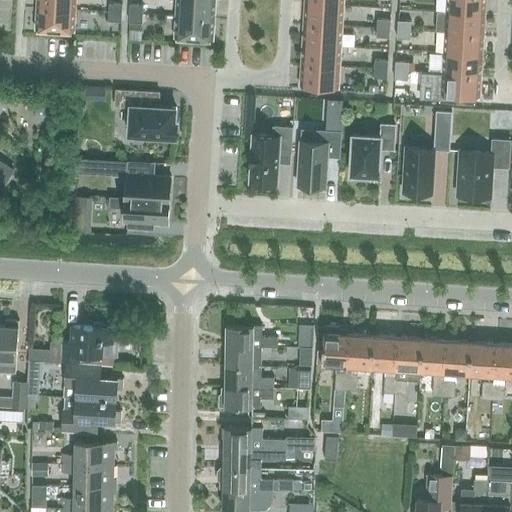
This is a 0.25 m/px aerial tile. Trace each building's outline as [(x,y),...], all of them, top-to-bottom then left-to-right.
[(37,0),(37,7),(75,10),(76,0),(37,0)] [(177,0),(176,16),(215,18),(215,0),(177,0)] [(447,0),(447,11),(485,14),(485,0),(447,0)] [(109,3),(109,11),(122,12),(123,3),(109,3)] [(306,3),(304,23),(343,26),(344,5),(306,3)] [(129,13),(143,14),(144,5),(130,4),(129,13)] [(75,10),(37,7),(36,29),(74,31),(75,10)] [(122,12),(109,11),(108,20),(122,21),(122,12)] [(447,11),(446,32),(483,34),(485,14),(447,11)] [(143,23),(143,14),(129,13),(129,22),(143,23)] [(215,18),(176,16),(175,37),(213,39),(215,18)] [(377,19),(377,27),(390,28),(390,19),(377,19)] [(398,20),(398,29),(411,30),(411,21),(398,20)] [(304,23),(303,44),(341,46),(343,26),(304,23)] [(362,35),(370,35),(370,27),(362,27),(362,35)] [(390,28),(377,27),(376,36),(389,37),(390,28)] [(411,30),(398,29),(397,38),(410,38),(411,30)] [(446,32),(445,53),(482,55),(483,34),(446,32)] [(303,44),(302,64),(340,66),(341,46),(303,44)] [(445,53),(443,73),(481,75),(482,55),(445,53)] [(375,59),(375,68),(388,69),(388,60),(375,59)] [(396,61),(395,70),(408,71),(409,62),(396,61)] [(340,66),(302,64),(301,85),(339,87),(340,66)] [(388,69),(375,68),(374,77),(387,78),(388,69)] [(408,71),(395,70),(395,79),(408,79),(408,71)] [(481,75),(443,73),(442,94),(480,96),(481,75)] [(379,84),(369,84),(369,92),(378,93),(379,84)] [(81,85),(80,98),(104,100),(105,86),(81,85)] [(153,91),(117,89),(116,105),(131,106),(129,133),(177,136),(178,120),(176,120),(177,107),(152,105),(153,91)] [(247,94),(246,107),(254,107),(255,94),(247,94)] [(452,111),(436,110),(434,139),(434,144),(450,145),(450,140),(452,111)] [(353,134),(350,175),(379,176),(381,148),(394,148),(395,125),(382,124),(381,136),(353,134)] [(250,182),(278,183),(280,156),(292,156),(293,126),(273,125),(273,135),(253,134),(250,182)] [(298,185),(326,186),(328,156),(340,156),(341,131),(318,130),(318,141),(301,140),(298,185)] [(493,166),(509,166),(510,140),(493,139),(492,152),(460,150),(458,194),(491,196),(493,166)] [(404,191),(432,193),(435,148),(406,146),(404,191)] [(0,189),(13,169),(0,160),(0,189)] [(128,160),(126,197),(170,200),(171,175),(154,174),(152,172),(152,162),(128,160)] [(151,199),(127,198),(109,197),(109,207),(126,208),(126,222),(131,223),(131,227),(153,228),(153,224),(170,225),(171,200),(154,199),(151,199)] [(74,213),(73,231),(90,231),(91,214),(74,213)] [(0,324),(0,371),(16,372),(16,363),(19,326),(19,320),(6,319),(5,325),(0,324)] [(59,340),(58,361),(79,363),(80,354),(101,355),(117,356),(118,341),(112,341),(113,327),(107,327),(104,323),(93,322),(93,326),(74,324),(73,341),(59,340)] [(226,337),(226,345),(262,346),(278,346),(279,336),(262,336),(263,325),(226,325),(226,337)] [(299,347),(301,347),(313,347),(314,326),(310,325),(300,325),(299,347)] [(323,350),(322,364),(336,365),(336,372),(347,372),(347,366),(350,332),(339,332),(340,326),(326,325),(326,331),(324,331),(323,350)] [(347,366),(372,367),(374,334),(350,332),(347,366)] [(385,368),(385,375),(396,376),(398,336),(374,334),(372,367),(385,368)] [(423,337),(398,336),(396,376),(406,377),(420,377),(421,370),(423,337)] [(447,339),(423,337),(421,370),(434,371),(434,378),(445,379),(447,339)] [(472,340),(447,339),(445,379),(456,379),(456,373),(470,374),(472,340)] [(496,342),(472,340),(470,374),(494,375),(496,342)] [(511,342),(496,342),(494,375),(511,376),(511,342)] [(226,354),(225,365),(262,366),(262,346),(226,345),(226,354)] [(313,347),(301,347),(300,364),(312,365),(313,347)] [(66,385),(65,396),(77,396),(77,397),(117,400),(117,389),(123,389),(124,378),(101,376),(102,364),(67,363),(66,385)] [(225,378),(225,385),(274,386),(275,377),(262,377),(262,366),(225,365),(225,378)] [(299,387),(311,387),(311,370),(300,370),(299,387)] [(333,419),(332,431),(343,432),(345,407),(345,401),(347,372),(336,372),(334,406),(333,419)] [(347,372),(345,401),(356,401),(358,373),(347,372)] [(384,391),(384,392),(395,393),(396,376),(385,375),(384,391)] [(406,377),(396,376),(395,393),(405,393),(406,377)] [(445,379),(434,378),(433,395),(444,396),(445,379)] [(456,379),(445,379),(444,396),(455,397),(456,379)] [(504,383),(483,381),(482,398),(503,400),(504,383)] [(13,407),(25,408),(26,394),(27,382),(14,382),(13,407)] [(27,382),(26,394),(39,395),(39,382),(27,382)] [(274,386),(225,385),(225,392),(222,392),(221,392),(219,394),(219,406),(225,406),(252,407),(261,407),(261,398),(274,399),(274,386)] [(77,397),(77,396),(65,396),(64,408),(63,430),(88,432),(89,420),(98,420),(121,422),(122,410),(116,410),(117,400),(77,397)] [(308,419),(309,407),(288,406),(288,418),(308,419)] [(40,428),(54,429),(54,421),(40,420),(40,421),(40,428)] [(224,442),(224,447),(287,449),(287,438),(262,438),(262,427),(225,426),(224,442)] [(324,459),(332,459),(335,459),(337,436),(325,435),(324,459)] [(287,436),(287,438),(287,449),(297,449),(315,449),(316,449),(316,436),(315,436),(287,436)] [(63,453),(63,463),(114,464),(114,449),(117,449),(117,441),(75,440),(75,453),(63,453)] [(455,443),(454,458),(468,458),(469,444),(455,443)] [(224,455),(223,467),(261,468),(261,458),(267,458),(287,458),(296,458),(297,449),(287,449),(224,447),(224,455)] [(49,462),(32,462),(32,475),(49,475),(49,462)] [(75,472),(74,484),(116,485),(116,478),(114,478),(114,464),(63,463),(62,472),(75,472)] [(261,478),(261,468),(223,467),(220,467),(220,468),(218,470),(218,478),(221,481),(223,481),(223,483),(223,487),(273,488),(293,489),(293,480),(293,479),(261,478)] [(429,491),(428,498),(417,498),(416,511),(440,511),(441,501),(452,501),(453,474),(427,473),(426,491),(429,491)] [(488,511),(489,480),(476,479),(475,490),(462,489),(461,501),(461,508),(460,511),(488,511)] [(293,480),(293,489),(301,489),(301,481),(293,480)] [(511,511),(511,480),(489,480),(488,511),(511,511)] [(62,497),(62,506),(113,507),(113,493),(116,493),(116,485),(74,484),(74,497),(62,497)] [(32,507),(46,507),(46,485),(32,485),(32,507)] [(223,487),(223,508),(260,509),(262,509),(262,508),(265,508),(269,507),(271,504),(272,501),(273,498),(273,488),(223,487)]
